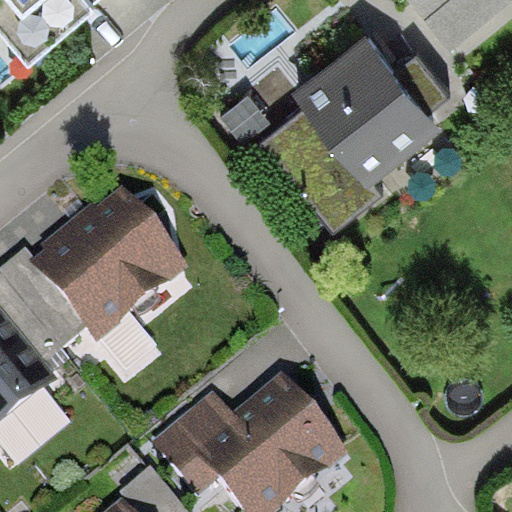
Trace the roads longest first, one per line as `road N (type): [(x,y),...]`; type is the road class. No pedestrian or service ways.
road 1 (residential): [(168,89),(440,511)]
road 2 (residential): [(0,219),(168,89)]
